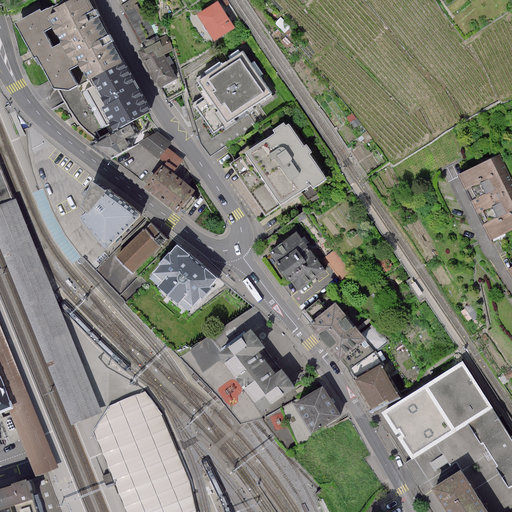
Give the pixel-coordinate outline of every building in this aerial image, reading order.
[(75,0),(56,10),(58,13),(50,17),(55,27),(64,43),(73,60),(79,59),(82,65),(93,85),(130,67),(100,8),(99,9),(97,10),(91,0),(75,0)] [(137,0),(131,0),(122,6),(147,50),(162,41),(157,24),(149,22),(137,0)] [(218,2),(199,15),(216,41),(235,28),(218,2)] [(41,11),(18,24),(34,52),(54,89),(70,91),(79,86),(71,70),(82,65),(79,59),(73,60),(64,43),(54,49),(45,33),(55,27),(50,17),(58,13),(56,10),(55,7),(43,13),(41,11)] [(173,51),(169,37),(162,41),(147,50),(144,52),(164,87),(179,78),(178,73),(169,53),(173,51)] [(242,49),(197,80),(208,96),(194,105),(214,134),(273,94),(242,49)] [(130,67),(93,85),(96,85),(117,128),(120,133),(131,128),(146,120),(152,117),(155,116),(130,67)] [(117,128),(96,85),(80,94),(107,135),(117,128)] [(119,145),(125,152),(138,143),(155,133),(146,120),(131,128),(135,133),(121,139),(119,145)] [(289,123),(230,164),(266,216),(311,185),(313,189),(328,179),(289,123)] [(131,128),(120,133),(97,146),(114,160),(125,152),(119,145),(121,139),(135,133),(131,128)] [(155,133),(138,143),(174,171),(182,162),(175,148),(155,133)] [(103,412),(17,198),(0,155),(0,242),(73,424),(103,412)] [(511,182),(499,155),(460,174),(492,240),(511,230),(511,182)] [(164,166),(148,186),(179,210),(194,190),(164,166)] [(46,187),(32,192),(42,216),(48,230),(59,247),(69,262),(72,265),(79,259),(82,255),(79,252),(72,243),(62,228),(50,197),(46,187)] [(108,251),(143,215),(109,189),(94,211),(80,217),(108,251)] [(118,258),(133,273),(167,240),(152,224),(118,258)] [(298,233),(270,254),(299,292),(327,271),(298,233)] [(151,279),(189,311),(216,280),(178,247),(151,279)] [(82,255),(79,259),(124,306),(128,302),(82,255)] [(335,303),(310,324),(340,359),(365,337),(335,303)] [(0,369),(42,475),(60,468),(0,319),(0,369)] [(256,334),(227,356),(267,411),(299,388),(284,369),(277,374),(260,350),(265,347),(256,334)] [(354,366),(358,374),(377,364),(372,356),(354,366)] [(380,412),(392,432),(396,430),(399,434),(395,437),(408,459),(465,424),(492,407),(463,361),(380,412)] [(382,365),(357,380),(373,406),(398,391),(382,365)] [(0,411),(15,406),(0,368),(0,411)] [(325,387),(294,404),(309,432),(340,415),(325,387)] [(93,431),(126,511),(198,511),(193,483),(164,415),(146,392),(110,405),(93,431)] [(511,439),(492,407),(465,424),(478,444),(480,442),(496,466),(493,468),(507,489),(510,486),(511,489),(511,439)] [(484,511),(458,471),(429,490),(442,511),(484,511)] [(41,511),(32,484),(0,494),(0,511),(41,511)]
